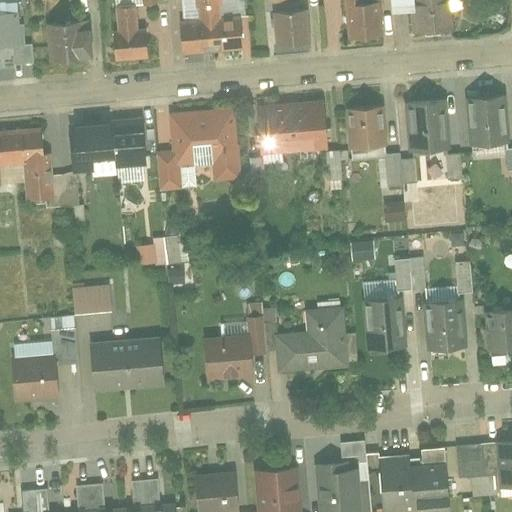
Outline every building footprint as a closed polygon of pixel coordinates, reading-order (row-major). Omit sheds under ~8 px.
[(18,0),(0,1),(0,61),(14,61),(13,45),(21,44),(18,0)] [(217,54),(212,0),(202,0),(204,22),(185,24),(188,57),(217,54)] [(221,0),(212,0),(217,54),(246,52),(243,19),(224,21),(221,0)] [(384,8),(364,9),(363,0),(348,0),(352,43),(386,39),(384,8)] [(443,0),(419,2),(422,38),(454,35),(450,0),(443,0)] [(309,7),(275,10),(279,49),(312,46),(309,7)] [(150,34),(143,35),(141,11),(121,12),(123,37),(116,38),(118,66),(152,62),(150,34)] [(86,70),(85,65),(96,64),(94,36),(83,37),(81,23),(50,26),(54,72),(86,70)] [(511,108),(511,96),(470,100),(475,150),(511,146),(511,108)] [(450,98),(408,102),(413,153),(455,149),(450,98)] [(326,103),(257,110),(262,164),(331,157),(326,103)] [(389,103),(348,107),(353,158),(393,154),(389,103)] [(182,192),(180,170),(216,166),(218,183),(242,181),(235,108),(196,111),(197,124),(161,127),(163,157),(160,157),(163,194),(182,192)] [(120,173),(116,123),(69,127),(74,178),(120,173)] [(58,201),(51,126),(13,130),(17,175),(26,174),(29,204),(58,201)] [(17,175),(13,130),(0,130),(0,190),(3,190),(1,176),(17,175)] [(147,137),(117,139),(120,173),(151,171),(147,137)] [(463,176),(463,153),(450,153),(450,176),(463,176)] [(388,206),(387,220),(406,220),(406,206),(388,206)] [(139,265),(168,263),(167,241),(138,243),(139,265)] [(355,260),(377,259),(376,241),(354,242),(355,260)] [(114,311),(113,285),(75,286),(77,313),(114,311)] [(404,299),(365,302),(370,355),(409,352),(404,299)] [(467,300),(427,303),(433,362),(473,358),(467,300)] [(511,308),(487,311),(491,355),(511,352),(511,308)] [(311,332),(277,336),(281,379),(315,376),(353,372),(349,329),(347,310),(309,313),(311,332)] [(82,361),(76,315),(54,318),(56,339),(58,339),(61,363),(82,361)] [(207,343),(211,384),(258,380),(254,338),(207,343)] [(95,398),(167,391),(162,340),(90,346),(95,398)] [(58,357),(13,361),(18,407),(63,403),(58,357)] [(511,488),(511,442),(494,444),(499,490),(511,488)] [(373,511),(454,511),(449,457),(448,449),(423,451),(424,460),(383,464),(382,455),(368,456),(369,465),(373,511)] [(361,511),(357,464),(322,468),(326,511),(361,511)] [(298,511),(294,468),(259,472),(262,511),(298,511)] [(240,511),(237,475),(198,478),(201,511),(240,511)] [(161,482),(147,483),(150,511),(178,511),(178,506),(164,508),(161,482)] [(150,511),(147,483),(133,485),(136,510),(122,511),(121,511),(150,511)] [(121,511),(122,511),(118,511),(107,511),(105,487),(91,488),(93,511),(121,511)] [(93,511),(91,488),(77,490),(79,511),(93,511)] [(51,511),(49,492),(35,494),(37,511),(51,511)] [(37,511),(35,494),(21,495),(22,511),(37,511)]
